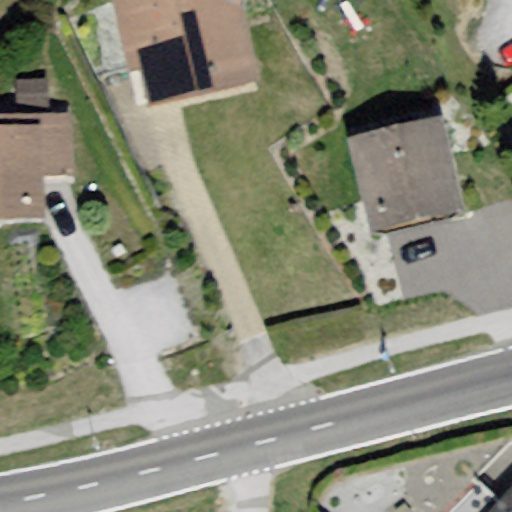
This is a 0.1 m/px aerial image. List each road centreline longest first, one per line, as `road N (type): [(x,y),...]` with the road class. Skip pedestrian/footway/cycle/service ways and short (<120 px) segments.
road 1 (tertiary): [(0,503),(511,381)]
road 2 (unknown): [(510,381),(477,214)]
